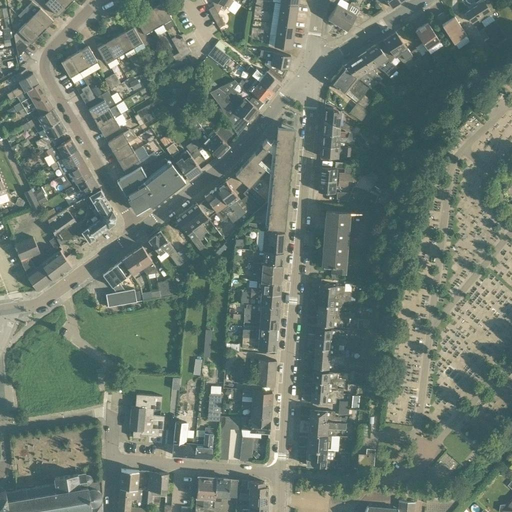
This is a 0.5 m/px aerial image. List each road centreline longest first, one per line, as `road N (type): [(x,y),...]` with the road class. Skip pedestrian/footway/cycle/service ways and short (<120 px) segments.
road 1 (residential): [(282,475),(312,73)]
road 2 (residential): [(133,231),(41,72),(46,52),(99,0)]
road 3 (residential): [(133,231),(240,148),(312,73)]
road 4 (residential): [(282,475),(111,459)]
road 5 (residential): [(0,311),(39,304),(133,231)]
road 6 (residential): [(312,73),(424,0)]
